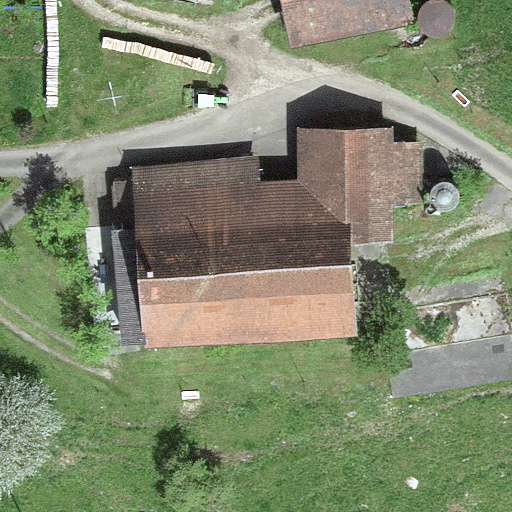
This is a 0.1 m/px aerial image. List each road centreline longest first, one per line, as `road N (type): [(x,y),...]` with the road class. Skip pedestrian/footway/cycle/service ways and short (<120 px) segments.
road 1 (unclassified): [(301,88),(375,91),(511,172)]
road 2 (track): [(301,88),(111,0)]
